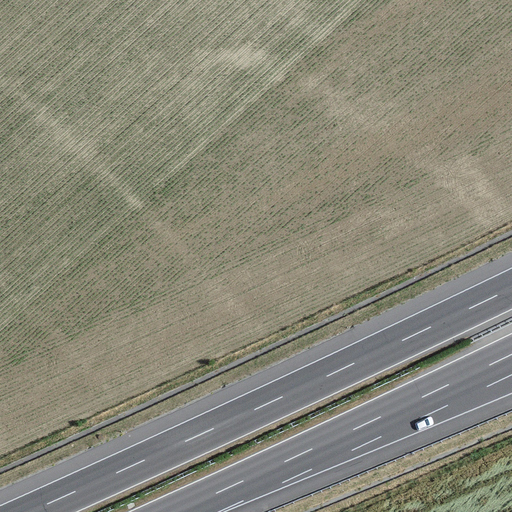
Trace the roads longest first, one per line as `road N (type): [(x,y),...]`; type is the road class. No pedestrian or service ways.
road 1 (motorway): [(511,288),(30,511)]
road 2 (motorway): [(175,511),(511,354)]
